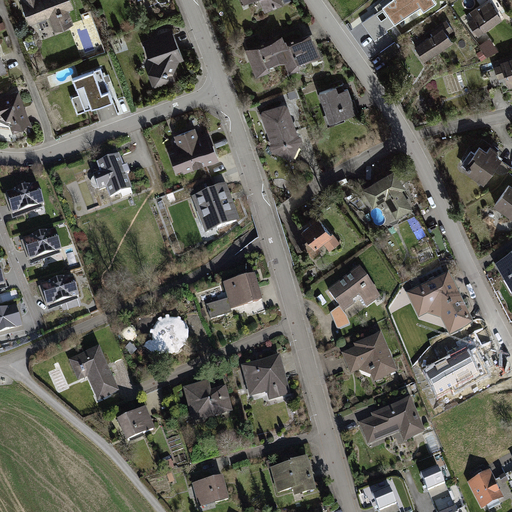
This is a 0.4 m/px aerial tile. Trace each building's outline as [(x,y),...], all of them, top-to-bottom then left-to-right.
[(23,0),(32,24),(50,17),(55,31),(76,24),(70,9),(75,7),(72,0),(23,0)] [(240,0),(242,2),(246,0),(259,0),(264,10),(281,3),(279,0),(240,0)] [(383,9),(362,23),(376,41),(388,32),(387,31),(394,25),(395,26),(421,8),(424,12),(435,3),(432,0),(393,0),(383,9)] [(474,18),(468,22),(472,27),(470,29),(472,32),(474,30),(479,37),(503,20),(489,1),(478,10),(476,7),(470,12),(474,18)] [(433,35),(414,47),(424,62),(454,43),(448,34),(454,30),(447,20),(430,31),(433,35)] [(173,28),(144,40),(153,65),(150,73),(156,87),(175,79),(181,61),(186,60),(173,28)] [(320,58),(317,49),(311,34),(285,43),(288,52),(282,54),(284,62),(287,70),(320,58)] [(282,36),(245,49),(254,73),(284,62),(282,54),(288,52),(285,43),(282,36)] [(389,61),(402,47),(393,40),(381,54),(389,61)] [(490,40),(480,47),(489,59),(498,52),(490,40)] [(500,65),(494,67),(498,80),(505,78),(508,89),(511,87),(511,59),(500,63),(500,65)] [(81,113),(109,102),(105,91),(98,94),(90,72),(67,80),(74,96),(69,98),(74,113),(80,111),(81,113)] [(335,86),(318,92),(326,115),(324,115),(327,126),(343,120),(342,118),(356,113),(347,89),(337,92),(335,86)] [(20,89),(0,96),(0,128),(14,133),(34,126),(20,89)] [(265,109),(262,112),(262,115),(264,117),(273,143),(271,146),(272,149),(275,152),(278,152),(289,148),(302,144),(304,140),(304,137),(304,134),(300,133),(292,109),(291,106),(289,104),(286,102),(265,109)] [(196,128),(176,135),(181,147),(177,148),(178,151),(171,153),(178,171),(184,169),(185,172),(220,160),(211,135),(200,139),(196,128)] [(481,145),(469,162),(472,164),(468,170),(485,183),(503,158),(497,153),(499,150),(492,146),(489,151),(481,145)] [(92,176),(93,177),(91,179),(90,181),(89,183),(90,185),(90,186),(91,187),(92,188),(94,189),(95,189),(97,189),(97,191),(105,188),(109,198),(129,190),(124,176),(128,174),(125,168),(121,169),(116,156),(97,163),(101,173),(92,176)] [(396,170),(364,187),(375,206),(387,199),(398,217),(414,208),(403,190),(406,188),(396,170)] [(511,183),(496,205),(511,215),(511,183)] [(36,184),(4,194),(11,214),(42,205),(36,184)] [(227,186),(193,198),(207,233),(240,221),(227,186)] [(308,222),(309,224),(303,229),(311,239),(303,244),(310,253),(314,257),(323,250),(320,245),(325,241),(331,250),(342,242),(336,234),(335,235),(321,217),(319,218),(317,215),(308,222)] [(54,230),(23,239),(29,260),(60,250),(54,230)] [(511,258),(497,267),(511,294),(511,258)] [(361,268),(330,290),(350,318),(368,305),(370,307),(383,297),(361,268)] [(257,274),(226,283),(231,299),(209,305),(213,319),(233,313),(232,309),(264,300),(257,274)] [(449,275),(411,294),(421,316),(430,312),(443,317),(453,334),(474,324),(449,275)] [(71,276),(40,285),(46,306),(78,296),(71,276)] [(15,305),(0,310),(0,332),(21,326),(15,305)] [(182,319),(172,317),(167,318),(162,320),(158,322),(155,326),(153,329),(152,334),(148,335),(146,339),(146,346),(150,350),(155,355),(158,354),(162,352),(166,353),(171,354),(180,351),(185,346),(189,337),(189,331),(187,325),(182,319)] [(358,348),(344,353),(352,374),(362,370),(373,375),(376,383),(399,373),(382,333),(356,344),(358,348)] [(101,347),(70,359),(79,380),(89,376),(100,401),(120,392),(101,347)] [(281,356),(244,367),(252,396),(269,391),(272,400),(292,394),(281,356)] [(440,379),(454,372),(448,360),(435,367),(440,379)] [(209,382),(186,388),(195,420),(234,409),(228,386),(212,391),(209,382)] [(375,417),(362,422),(370,442),(402,429),(407,440),(427,431),(414,398),(374,414),(375,417)] [(127,415),(119,418),(128,439),(138,436),(157,428),(148,406),(127,415)] [(310,456),(273,466),(280,492),(295,488),(297,495),(319,489),(310,456)] [(441,465),(423,473),(430,490),(448,483),(441,465)] [(488,471),(468,481),(483,511),(503,501),(488,471)] [(224,475),(194,484),(201,506),(231,497),(224,475)] [(393,485),(374,492),(381,511),(400,504),(393,485)]
